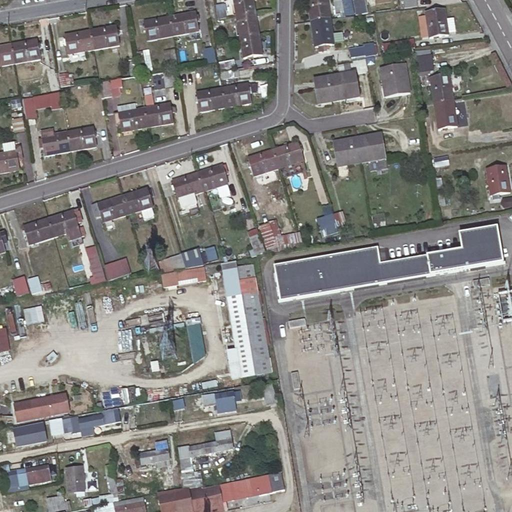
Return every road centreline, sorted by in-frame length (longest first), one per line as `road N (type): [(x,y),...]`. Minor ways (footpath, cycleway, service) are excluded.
road 1 (residential): [(275,511),(290,493),(275,416),(0,459)]
road 2 (residential): [(0,200),(263,122),(278,110)]
